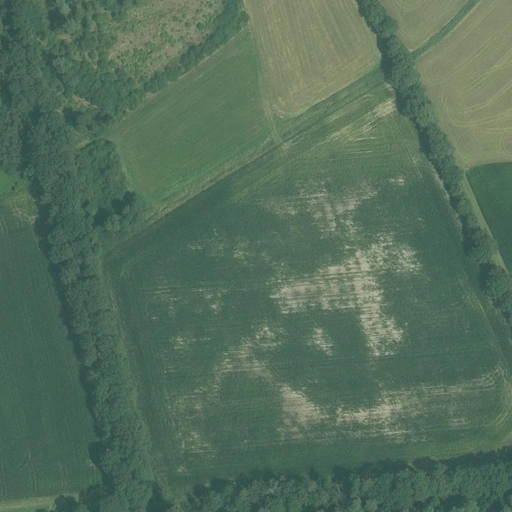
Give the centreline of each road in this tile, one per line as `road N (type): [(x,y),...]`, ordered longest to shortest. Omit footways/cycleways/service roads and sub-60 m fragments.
road 1 (track): [(138,511),(10,0)]
road 2 (track): [(278,511),(511,492)]
